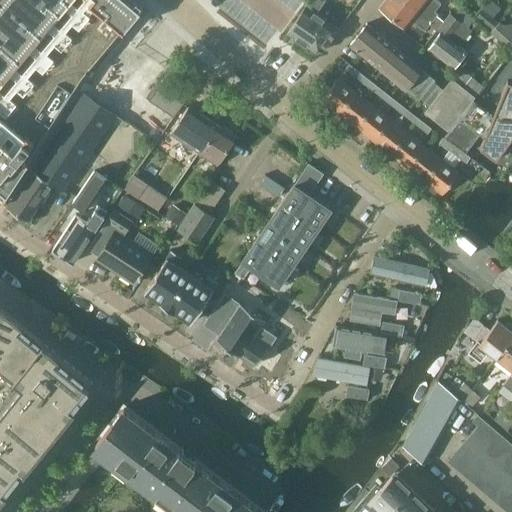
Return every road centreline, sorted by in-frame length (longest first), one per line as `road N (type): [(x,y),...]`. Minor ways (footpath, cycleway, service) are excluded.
road 1 (residential): [(272,494),(0,294)]
road 2 (residential): [(280,413),(0,230)]
road 3 (residential): [(293,379),(405,204)]
road 4 (residential): [(287,107),(175,0)]
road 5 (residential): [(405,204),(287,107)]
road 6 (residential): [(511,290),(405,204)]
road 7 (residential): [(371,0),(287,107)]
